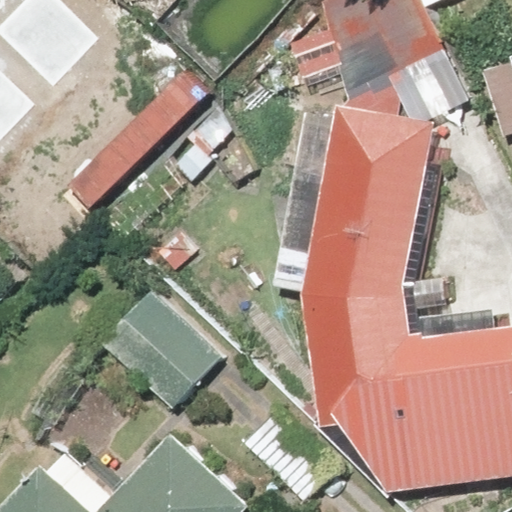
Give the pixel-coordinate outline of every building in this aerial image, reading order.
[(19,0),(0,0),(0,73),(47,27),(19,0)] [(511,53),(492,58),(511,135),(511,134),(511,53)] [(511,323),(422,334),(417,288),(448,125),(347,106),(314,280),(338,424),(398,488),(511,474),(511,323)] [(248,134),(226,110),(174,156),(196,181),(248,134)] [(153,303),(115,343),(160,386),(183,408),(238,351),(184,299),(167,317),(153,303)] [(160,386),(115,343),(88,371),(133,414),(160,386)] [(286,407),(252,444),(314,502),(349,465),(286,407)] [(260,511),(268,505),(193,425),(110,484),(74,449),(12,511),(260,511)]
